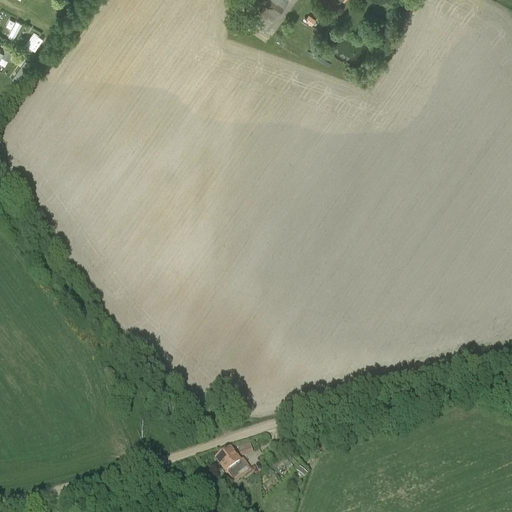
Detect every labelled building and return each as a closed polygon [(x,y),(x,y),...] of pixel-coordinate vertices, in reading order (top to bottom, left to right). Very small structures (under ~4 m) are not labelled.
[(245,18),(265,32),(287,0),(246,0),(254,5),(245,18)] [(397,5),(394,0),(385,0),(384,1),(390,10),(397,5)] [(311,14),(306,21),(314,27),(319,19),(311,14)] [(8,26),(12,28),(9,36),(17,39),(24,23),(11,18),(8,26)] [(37,51),(45,38),(35,31),(27,45),(37,51)] [(15,53),(8,49),(7,51),(0,46),(0,62),(6,66),(15,53)] [(24,73),(30,63),(18,55),(12,66),(24,73)] [(250,444),(237,447),(241,458),(253,454),(250,444)] [(239,463),(230,450),(216,459),(226,473),(239,463)]
